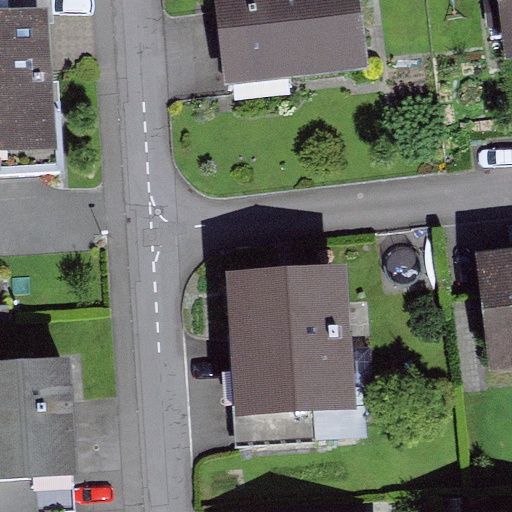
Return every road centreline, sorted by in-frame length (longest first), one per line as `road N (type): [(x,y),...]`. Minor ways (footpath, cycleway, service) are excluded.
road 1 (residential): [(511,190),(152,229)]
road 2 (residential): [(171,511),(152,229)]
road 3 (residential): [(152,229),(136,0)]
